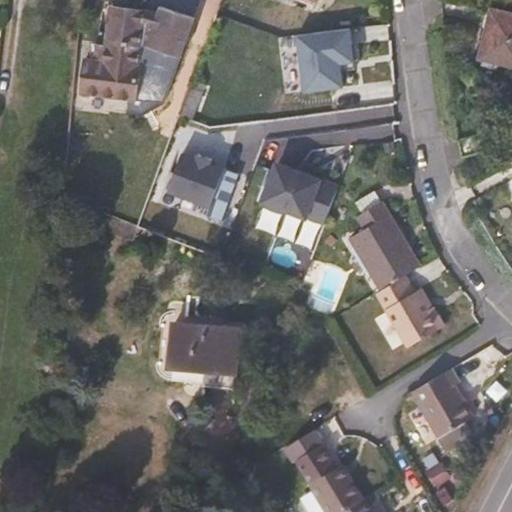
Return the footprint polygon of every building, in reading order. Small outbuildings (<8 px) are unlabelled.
[(137,100),(142,65),(139,65),(146,10),(111,7),(108,36),(106,49),(97,48),(95,60),(86,59),(81,94),(137,100)] [(201,19),(162,8),(150,49),(188,61),(201,19)] [(511,65),(511,14),(494,10),(482,59),(511,65)] [(348,29),(297,34),(304,92),(342,87),(339,64),(352,63),(348,29)] [(106,49),(108,36),(99,35),(97,48),(106,49)] [(194,120),(206,86),(195,82),(183,116),(194,120)] [(240,171),(189,153),(173,196),(214,210),(211,217),(222,221),(240,171)] [(325,179),(274,161),(258,205),(307,222),(308,219),(324,225),(336,192),(322,187),(325,179)] [(421,266),(382,202),(359,216),(366,229),(352,238),(383,290),(405,276),(421,266)] [(294,219),(289,235),(317,244),(322,228),(294,219)] [(411,346),(444,325),(434,308),(428,312),(415,293),(405,276),(383,290),(378,292),(411,346)] [(434,308),(423,289),(415,293),(428,312),(434,308)] [(236,389),(240,331),(175,326),(171,365),(206,369),(204,386),(236,389)] [(440,437),(477,415),(459,385),(463,382),(455,367),(412,392),(440,437)] [(351,476),(342,462),(337,465),(346,478),(351,476)] [(340,511),(364,498),(351,476),(346,478),(337,465),(311,482),(329,511),(340,511)] [(377,511),(376,510),(384,506),(375,491),(364,498),(340,511),(377,511)]
